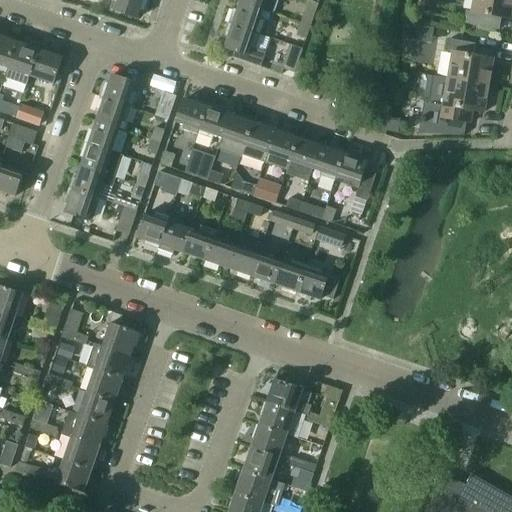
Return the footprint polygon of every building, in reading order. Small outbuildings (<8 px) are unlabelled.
[(112,0),(112,1),(109,11),(113,12),(136,20),(139,11),(144,12),(147,0),(112,0)] [(240,0),(239,3),(262,11),(262,10),(273,14),(277,0),(240,0)] [(511,0),(472,0),(471,13),(465,12),(464,24),(499,30),(501,18),(511,19),(511,0)] [(232,11),(227,25),(258,36),(263,21),(259,19),(262,11),(239,3),(236,12),(232,11)] [(300,25),(309,28),(314,15),(304,12),(300,25)] [(227,25),(222,40),(226,41),(223,50),(227,51),(225,56),(259,67),(266,48),(255,45),(258,36),(227,25)] [(305,39),(309,28),(300,25),(296,36),(305,39)] [(0,65),(7,68),(16,42),(0,36),(0,65)] [(447,80),(488,86),(493,59),(473,56),(475,44),(448,40),(446,53),(452,54),(447,80)] [(7,68),(30,76),(40,46),(26,41),(25,45),(16,42),(7,68)] [(55,51),(40,46),(30,76),(53,85),(62,58),(53,55),(55,51)] [(288,46),(280,69),(293,74),(301,50),(288,46)] [(105,83),(100,98),(130,108),(135,93),(131,92),(134,84),(112,76),(109,84),(105,83)] [(421,117),(420,123),(422,124),(420,133),(463,134),(465,122),(470,123),(472,111),(483,113),(488,86),(447,80),(435,78),(431,103),(426,102),(423,117),(421,117)] [(162,93),(154,116),(167,121),(175,98),(162,93)] [(99,114),(96,123),(118,130),(121,122),(124,123),(130,108),(100,98),(95,113),(99,114)] [(197,135),(207,104),(191,99),(190,103),(182,100),(174,123),(182,126),(181,130),(197,135)] [(16,106),(0,100),(0,112),(13,117),(16,106)] [(212,136),(221,139),(229,116),(220,113),(221,109),(207,104),(197,135),(211,140),(212,136)] [(21,105),(16,118),(27,122),(32,109),(21,105)] [(221,139),(217,150),(240,158),(251,124),(229,116),(221,139)] [(96,123),(88,145),(110,153),(118,130),(96,123)] [(242,157),(263,164),(273,131),(251,124),(240,158),(241,158),(242,157)] [(38,133),(14,125),(9,138),(33,146),(38,133)] [(150,141),(160,144),(165,131),(154,127),(150,141)] [(263,164),(286,171),(296,139),(273,131),(263,164)] [(290,163),(311,171),(319,147),(296,139),(286,171),(287,172),(290,163)] [(156,156),(160,144),(150,141),(146,153),(156,156)] [(88,145),(80,167),(103,175),(103,174),(116,179),(123,157),(110,153),(88,145)] [(318,177),(333,182),(344,151),(328,146),(327,150),(319,147),(311,171),(319,173),(318,177)] [(365,202),(367,194),(373,176),(362,172),(365,163),(356,160),(358,156),(344,151),(333,182),(357,190),(354,198),(365,202)] [(207,181),(214,158),(206,156),(202,168),(198,167),(194,177),(207,181)] [(215,159),(214,158),(207,181),(219,186),(223,175),(211,171),(215,159)] [(1,162),(0,165),(0,196),(4,198),(6,194),(15,197),(23,174),(24,170),(16,167),(1,162)] [(74,175),(68,189),(99,200),(103,186),(112,189),(116,179),(103,174),(103,175),(80,167),(77,176),(74,175)] [(157,172),(153,186),(163,189),(163,188),(177,193),(180,182),(167,178),(168,176),(157,172)] [(139,173),(135,186),(145,189),(149,176),(139,173)] [(256,186),(255,186),(251,197),(266,201),(269,189),(266,186),(267,179),(267,176),(260,174),(256,186)] [(251,197),(255,186),(243,182),(240,192),(251,197)] [(201,198),(204,188),(192,184),(188,194),(201,198)] [(145,189),(135,186),(130,199),(141,202),(145,189)] [(218,193),(204,188),(201,198),(214,203),(218,193)] [(68,189),(63,204),(67,205),(64,214),(87,222),(91,223),(93,214),(99,200),(68,189)] [(297,212),(301,202),(289,198),(285,208),(297,212)] [(246,213),(249,203),(238,199),(234,209),(246,213)] [(314,207),(301,202),(297,212),(311,217),(314,207)] [(263,208),(249,203),(246,213),(259,218),(263,208)] [(329,203),(327,208),(322,221),(331,224),(337,206),(329,203)] [(123,208),(115,231),(128,235),(136,212),(123,208)] [(291,230),(295,218),(273,211),(269,223),(291,230)] [(142,244),(157,249),(168,219),(153,213),(151,218),(143,215),(135,238),(144,241),(142,244)] [(315,225),(295,218),(291,230),(311,237),(315,225)] [(173,251),(182,254),(190,231),(189,231),(190,226),(168,219),(157,249),(172,254),(173,251)] [(198,234),(190,231),(182,254),(204,261),(215,230),(200,226),(198,234)] [(320,227),(315,240),(341,249),(346,236),(320,227)] [(204,261),(227,269),(235,247),(227,244),(230,236),(215,230),(204,261)] [(250,277),(260,247),(261,245),(238,237),(235,247),(227,269),(250,277)] [(250,277),(273,285),(280,262),(272,260),(275,252),(260,247),(250,277)] [(279,291),(295,297),(305,266),(289,261),(288,265),(280,262),(273,285),(280,288),(279,291)] [(319,271),(305,266),(295,297),(308,301),(309,298),(318,301),(326,278),(317,275),(319,271)] [(0,313),(16,319),(23,297),(33,300),(36,290),(10,280),(6,290),(0,287),(0,313)] [(43,324),(41,332),(53,336),(63,309),(50,305),(43,324)] [(73,343),(75,335),(82,316),(70,312),(61,339),(73,343)] [(0,313),(0,338),(8,342),(16,319),(0,313)] [(41,332),(43,324),(32,320),(29,327),(41,332)] [(109,326),(101,348),(130,358),(138,336),(109,326)] [(101,348),(94,346),(94,344),(87,341),(87,339),(75,335),(73,343),(85,347),(92,349),(86,368),(93,371),(123,381),(130,358),(101,348)] [(13,373),(25,377),(28,369),(16,364),(13,373)] [(41,373),(28,369),(25,377),(38,382),(41,373)] [(93,371),(85,394),(115,404),(123,381),(93,371)] [(57,388),(61,378),(48,374),(45,384),(57,388)] [(73,383),(61,378),(57,388),(70,392),(73,383)] [(294,413),(295,412),(303,388),(274,378),(266,403),(294,413)] [(85,394),(78,415),(68,411),(68,413),(107,427),(115,404),(85,394)] [(326,396),(319,416),(316,424),(328,428),(338,400),(326,396)] [(266,403),(258,425),(287,435),(297,439),(305,415),(295,412),(294,413),(266,403)] [(7,421),(10,422),(13,413),(1,409),(0,411),(0,423),(5,425),(7,421)] [(316,424),(319,416),(308,412),(305,420),(316,424)] [(25,418),(13,413),(10,422),(22,427),(25,418)] [(70,438),(70,439),(99,449),(107,427),(68,413),(60,435),(70,438)] [(42,433),(45,424),(32,419),(29,429),(42,433)] [(57,428),(45,424),(42,433),(54,437),(57,428)] [(258,425),(250,448),(279,458),(287,435),(258,425)] [(29,434),(24,447),(34,450),(38,437),(29,434)] [(70,439),(62,462),(91,471),(99,449),(70,439)] [(250,448),(242,471),(271,481),(279,458),(250,448)] [(2,455),(0,460),(0,465),(10,468),(13,459),(2,455)] [(301,470),(304,463),(292,459),(290,466),(301,470)] [(83,495),(91,471),(62,462),(54,485),(83,495)] [(19,463),(16,472),(28,476),(31,467),(19,463)] [(315,467),(304,463),(301,470),(313,474),(315,467)] [(242,471),(234,494),(273,507),(275,508),(277,509),(278,503),(280,497),(284,485),(271,481),(242,471)] [(511,511),(511,497),(474,475),(468,485),(439,475),(425,511),(511,511)] [(234,494),(227,511),(271,511),(273,507),(234,494)] [(275,508),(273,511),(274,511),(286,511),(288,509),(297,511),(299,511),(300,510),(278,503),(277,509),(275,508)]
